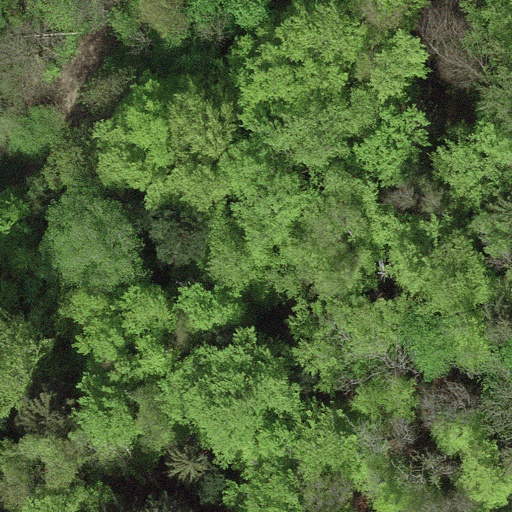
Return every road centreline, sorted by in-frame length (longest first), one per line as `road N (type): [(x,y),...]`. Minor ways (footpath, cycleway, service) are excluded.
road 1 (track): [(473,0),(294,61),(85,151)]
road 2 (track): [(130,0),(75,99),(71,142),(85,151)]
